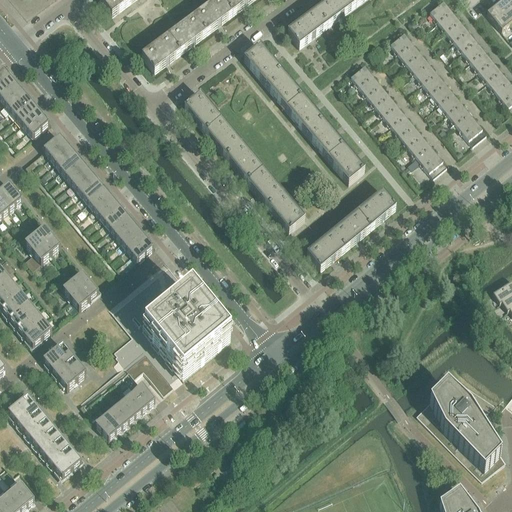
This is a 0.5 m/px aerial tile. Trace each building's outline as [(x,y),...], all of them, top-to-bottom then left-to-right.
[(138,1),(137,0),(103,0),(99,3),(112,20),(138,1)] [(258,0),(222,0),(220,2),(232,19),(258,0)] [(356,10),(348,0),(336,0),(315,16),(327,31),(356,10)] [(368,0),(348,0),(356,10),(368,0)] [(232,19),(220,2),(194,21),(206,38),(232,19)] [(510,29),(511,27),(511,14),(504,4),(495,11),(510,29)] [(438,29),(452,17),(443,7),(429,18),(438,29)] [(510,29),(495,11),(486,19),(501,37),(510,29)] [(327,31),(315,16),(287,37),(299,52),(327,31)] [(446,38),(460,27),(452,17),(438,29),(446,38)] [(206,38),(194,21),(168,41),(180,58),(206,38)] [(454,48),(468,37),(460,27),(446,38),(454,48)] [(462,58),(476,47),(468,37),(454,48),(462,58)] [(398,60),(412,49),(404,39),(390,50),(398,60)] [(180,58),(168,41),(141,60),(154,77),(180,58)] [(471,68),(484,57),(476,47),(462,58),(471,68)] [(406,70),(420,59),(412,49),(398,60),(406,70)] [(281,76),(270,63),(260,50),(243,64),(265,89),(281,76)] [(444,55),(441,51),(436,55),(439,58),(440,59),(443,57),(444,55)] [(479,78),(493,67),(484,57),(471,68),(479,78)] [(414,80),(428,69),(420,59),(406,70),(414,80)] [(487,88),(501,77),(493,67),(479,78),(487,88)] [(423,90),(437,79),(428,69),(414,80),(423,90)] [(359,93),(373,82),(364,71),(350,83),(359,93)] [(0,92),(10,84),(4,76),(0,79),(0,92)] [(302,101),(291,88),(281,76),(265,89),(285,114),(302,101)] [(495,98),(509,87),(501,77),(487,88),(495,98)] [(431,101),(445,89),(437,79),(423,90),(431,101)] [(367,103),(381,92),(373,82),(359,93),(367,103)] [(0,103),(16,90),(10,84),(0,92),(0,103)] [(477,94),(469,85),(469,84),(464,89),(472,99),(477,94)] [(503,108),(508,104),(511,101),(511,90),(509,87),(495,98),(503,108)] [(440,111),(453,99),(445,89),(431,101),(440,111)] [(0,104),(5,110),(21,97),(16,90),(0,103),(0,104)] [(375,113),(389,101),(381,92),(367,103),(375,113)] [(10,117),(27,103),(21,97),(5,110),(10,117)] [(205,138),(221,125),(200,99),(184,113),(205,138)] [(447,120),(461,109),(453,99),(440,111),(447,120)] [(322,125),(312,113),(302,101),(285,114),(306,139),(322,125)] [(383,123),(397,111),(389,101),(375,113),(383,123)] [(16,123),(32,109),(27,103),(10,117),(16,123)] [(511,117),(511,109),(508,104),(503,108),(511,118),(511,117)] [(22,130),(38,117),(32,109),(16,123),(22,130)] [(456,131),(470,119),(461,109),(447,120),(456,131)] [(391,133),(405,121),(397,111),(383,123),(391,133)] [(27,137),(43,123),(38,117),(22,130),(27,137)] [(473,133),(478,129),(470,119),(456,131),(464,140),(469,136),(473,133)] [(400,143),(414,132),(405,121),(391,133),(400,143)] [(33,144),(49,130),(43,123),(27,137),(33,144)] [(226,163),(242,149),(221,125),(205,138),(226,163)] [(343,150),(333,138),(322,125),(306,139),(327,164),(343,150)] [(486,139),(478,129),(473,133),(482,143),(486,139)] [(408,153),(422,142),(414,132),(400,143),(408,153)] [(482,143),(473,133),(469,136),(477,147),(482,143)] [(477,147),(469,136),(464,140),(472,151),(477,147)] [(49,163),(65,149),(60,142),(43,156),(49,163)] [(416,163),(430,151),(422,142),(408,153),(416,163)] [(55,169),(71,156),(65,149),(49,163),(55,169)] [(246,188),(263,174),(242,149),(226,163),(246,188)] [(364,175),(353,162),(343,150),(327,164),(348,189),(364,175)] [(424,173),(429,169),(434,165),(438,162),(430,151),(416,163),(424,173)] [(60,176),(76,162),(71,156),(55,169),(60,176)] [(65,182),(82,169),(76,162),(60,176),(65,182)] [(446,172),(438,162),(434,165),(442,175),(446,172)] [(28,175),(36,168),(33,165),(26,172),(28,175)] [(442,175),(434,165),(429,169),(437,179),(442,175)] [(71,189),(87,175),(82,169),(65,182),(71,189)] [(437,179),(429,169),(424,173),(433,183),(437,179)] [(267,213),(284,199),(263,174),(246,188),(267,213)] [(76,195),(92,181),(87,175),(71,189),(76,195)] [(82,201),(98,188),(92,181),(76,195),(82,201)] [(87,208),(103,194),(98,188),(82,201),(87,208)] [(22,206),(9,190),(2,196),(15,212),(22,206)] [(92,214),(109,201),(103,194),(87,208),(92,214)] [(15,212),(2,196),(0,197),(0,206),(9,217),(15,212)] [(396,213),(382,197),(357,218),(370,234),(396,213)] [(288,238),(305,224),(284,199),(267,213),(288,238)] [(99,222),(115,209),(109,201),(92,214),(99,222)] [(9,217),(0,206),(0,220),(2,223),(9,217)] [(105,229),(121,215),(115,209),(99,222),(105,229)] [(110,235),(126,222),(121,215),(105,229),(110,235)] [(370,234),(357,218),(332,238),(345,254),(370,234)] [(115,242),(131,228),(126,222),(110,235),(115,242)] [(121,248),(137,234),(131,228),(115,242),(121,248)] [(27,233),(18,241),(25,249),(34,241),(27,233)] [(53,243),(44,233),(34,241),(42,251),(53,243)] [(126,254),(142,241),(137,234),(121,248),(126,254)] [(345,254),(332,238),(306,259),(320,275),(345,254)] [(34,241),(25,249),(33,259),(42,251),(34,241)] [(132,261),(148,247),(142,241),(126,254),(132,261)] [(61,253),(53,243),(42,251),(50,261),(61,253)] [(139,266),(153,254),(148,247),(132,261),(137,267),(139,266)] [(50,261),(42,251),(33,259),(41,269),(50,261)] [(33,259),(25,266),(32,275),(41,269),(33,259)] [(14,274),(9,269),(6,264),(0,269),(0,273),(6,281),(14,274)] [(230,346),(191,299),(168,271),(111,317),(131,342),(114,356),(116,360),(115,361),(118,365),(123,371),(125,373),(145,357),(170,387),(178,380),(183,385),(230,346)] [(119,283),(126,276),(124,274),(116,280),(119,283)] [(65,279),(62,283),(56,287),(63,295),(72,288),(65,279)] [(90,289),(82,279),(72,288),(81,298),(90,289)] [(14,291),(6,281),(0,285),(0,293),(4,299),(14,291)] [(511,285),(511,286),(492,298),(499,308),(511,299),(511,285)] [(72,288),(63,295),(63,296),(71,306),(81,298),(72,288)] [(99,299),(90,289),(81,298),(89,307),(99,299)] [(21,300),(14,291),(4,299),(12,308),(21,300)] [(89,307),(81,298),(71,306),(79,315),(89,307)] [(12,308),(4,299),(0,302),(0,313),(2,316),(12,308)] [(511,299),(499,308),(499,309),(501,307),(506,315),(511,312),(511,311),(511,299)] [(28,308),(21,300),(12,308),(19,317),(28,308)] [(19,317),(12,308),(2,316),(9,325),(19,317)] [(36,317),(28,308),(19,317),(26,325),(36,317)] [(26,325),(19,317),(9,325),(16,333),(26,325)] [(44,327),(36,317),(26,325),(34,335),(44,327)] [(34,335),(26,325),(16,333),(24,343),(34,335)] [(52,337),(44,327),(34,335),(42,345),(52,337)] [(42,345),(34,335),(24,343),(32,353),(42,345)] [(71,360),(62,350),(53,358),(61,368),(71,360)] [(61,368),(53,358),(43,366),(51,376),(61,368)] [(78,369),(71,360),(61,368),(68,377),(78,369)] [(68,377),(61,368),(51,376),(59,385),(68,377)] [(86,379),(78,369),(68,377),(76,387),(86,379)] [(76,387),(68,377),(59,385),(67,395),(76,387)] [(505,467),(478,426),(494,410),(447,379),(437,393),(440,396),(416,421),(481,486),(505,467)] [(155,408),(142,391),(134,397),(148,414),(155,408)] [(11,396),(5,401),(9,405),(15,400),(11,396)] [(148,414),(134,397),(128,403),(141,419),(148,414)] [(35,412),(27,402),(18,410),(26,420),(35,412)] [(141,419),(128,403),(121,408),(135,424),(141,419)] [(135,424),(121,408),(115,413),(128,430),(135,424)] [(89,417),(83,409),(81,411),(87,419),(89,417)] [(26,420),(18,410),(8,418),(16,428),(26,420)] [(43,421),(35,412),(26,420),(33,429),(43,421)] [(128,430),(115,413),(108,419),(122,435),(128,430)] [(122,435),(108,419),(102,424),(115,440),(122,435)] [(33,429),(26,420),(16,428),(24,437),(33,429)] [(51,430),(43,421),(33,429),(41,438),(51,430)] [(115,440),(102,424),(95,429),(95,430),(108,446),(115,440)] [(41,438),(33,429),(24,437),(31,446),(41,438)] [(58,440),(51,430),(41,438),(49,448),(58,440)] [(49,448),(41,438),(31,446),(39,456),(49,448)] [(66,449),(58,440),(49,448),(56,457),(66,449)] [(56,457),(49,448),(39,456),(46,465),(56,457)] [(73,458),(66,449),(56,457),(64,466),(73,458)] [(64,466),(56,457),(46,465),(54,474),(64,466)] [(82,468),(73,458),(64,466),(72,476),(82,468)] [(234,474),(230,469),(226,465),(221,468),(229,478),(234,474)] [(72,476),(64,466),(54,474),(62,484),(72,476)] [(0,511),(27,511),(34,507),(21,490),(21,491),(16,485),(13,481),(8,475),(6,472),(0,476),(0,511)] [(470,511),(459,495),(439,509),(439,511),(470,511)]
